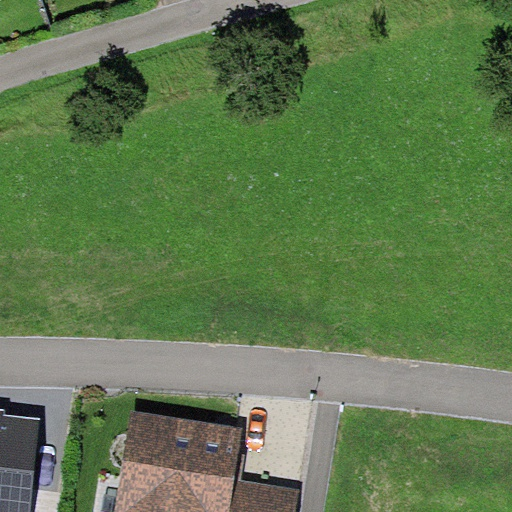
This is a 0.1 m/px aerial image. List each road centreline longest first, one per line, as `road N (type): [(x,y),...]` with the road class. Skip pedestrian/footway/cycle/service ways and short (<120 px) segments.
road 1 (residential): [(0,362),(112,362),(511,400)]
road 2 (residential): [(0,81),(267,0)]
